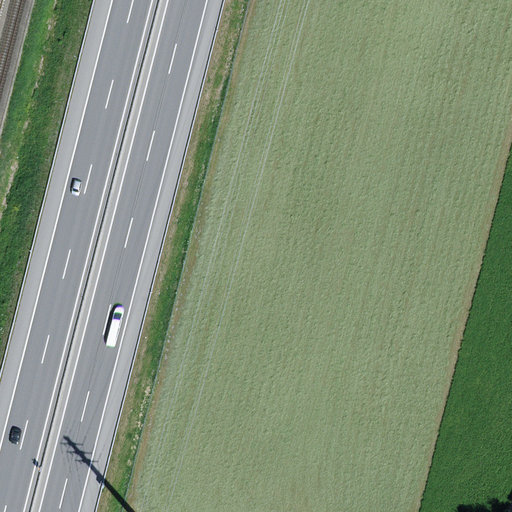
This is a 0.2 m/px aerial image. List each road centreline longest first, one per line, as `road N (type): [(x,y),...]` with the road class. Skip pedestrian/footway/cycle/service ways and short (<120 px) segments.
road 1 (motorway): [(58,511),(187,0)]
road 2 (motorway): [(133,0),(4,511)]
